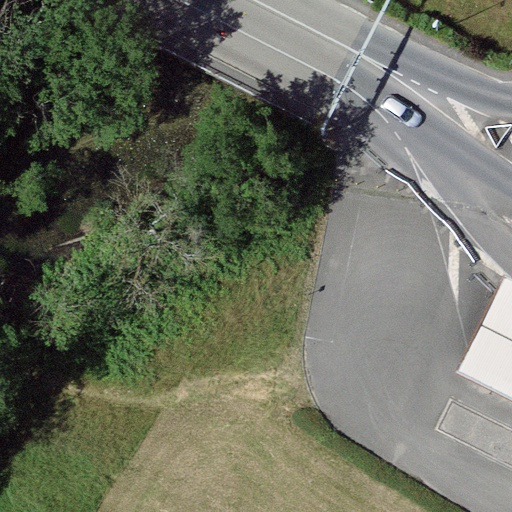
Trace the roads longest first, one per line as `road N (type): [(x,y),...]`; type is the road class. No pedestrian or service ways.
road 1 (secondary): [(362,72),(511,193)]
road 2 (secondary): [(511,104),(362,72)]
